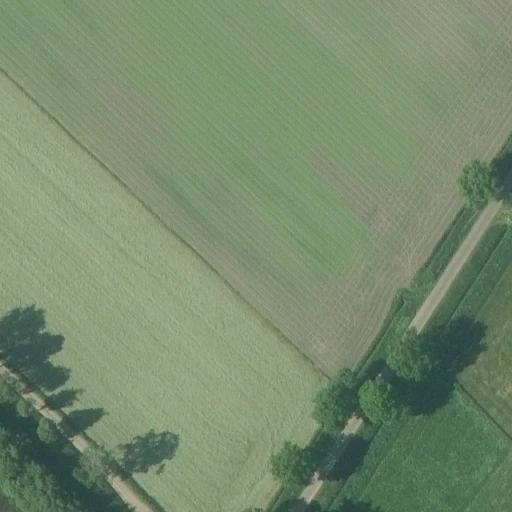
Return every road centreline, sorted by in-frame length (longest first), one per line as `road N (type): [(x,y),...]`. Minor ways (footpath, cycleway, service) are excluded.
road 1 (unclassified): [(292,511),(511,169)]
road 2 (track): [(0,382),(143,511)]
